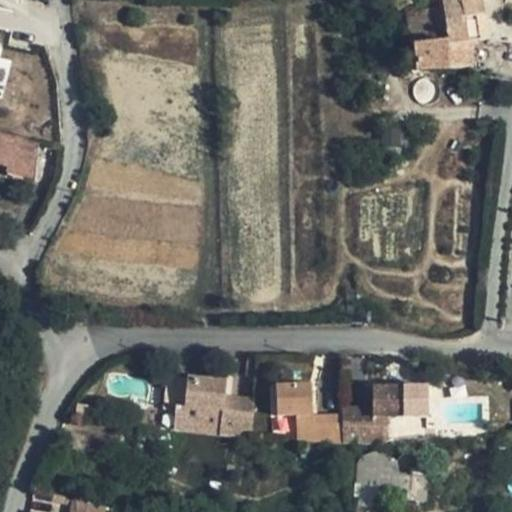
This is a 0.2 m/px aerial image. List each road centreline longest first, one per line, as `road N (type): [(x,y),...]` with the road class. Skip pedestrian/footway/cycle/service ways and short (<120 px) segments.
road 1 (residential): [(487,344),(114,338),(73,358)]
road 2 (residential): [(64,0),(73,158),(38,241),(18,258)]
road 3 (residential): [(487,344),(511,151)]
road 4 (residential): [(13,511),(28,447),(73,358)]
